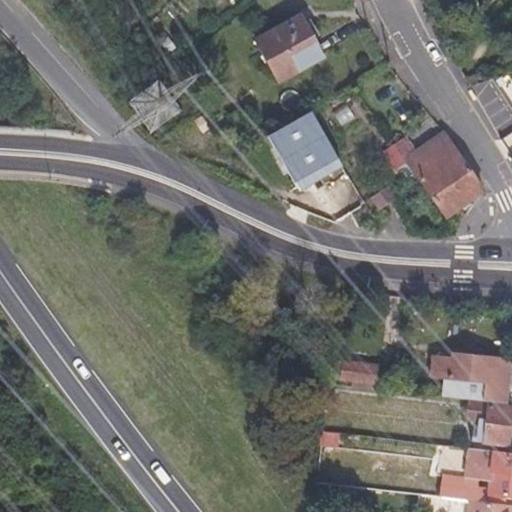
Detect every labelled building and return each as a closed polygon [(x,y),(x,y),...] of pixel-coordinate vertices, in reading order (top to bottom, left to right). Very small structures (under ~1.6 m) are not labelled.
[(252,46),(277,87),(322,60),(296,18),(252,46)] [(157,47),(167,62),(172,69),(185,58),(170,36),(157,47)] [(272,135),(302,192),(343,169),(312,112),(272,135)] [(408,159),(446,216),(480,194),(481,192),(444,135),(408,159)] [(399,146),(403,153),(413,147),(408,140),(399,146)] [(373,198),(381,211),(396,201),(388,189),(373,198)] [(428,362),(425,379),(480,384),(480,402),(501,404),(506,355),(449,350),(448,363),(428,362)] [(337,365),(336,380),(374,384),(375,368),(337,365)] [(476,416),(474,441),(511,443),(511,432),(507,432),(507,407),(468,404),(467,416),(476,416)] [(319,430),(318,446),(336,447),(338,432),(319,430)] [(483,460),(481,487),(468,486),(468,480),(440,477),(438,495),(466,498),(502,503),(502,493),(511,493),(511,453),(475,450),(473,459),(483,460)] [(502,503),(466,498),(464,511),(508,511),(509,503),(502,503)]
